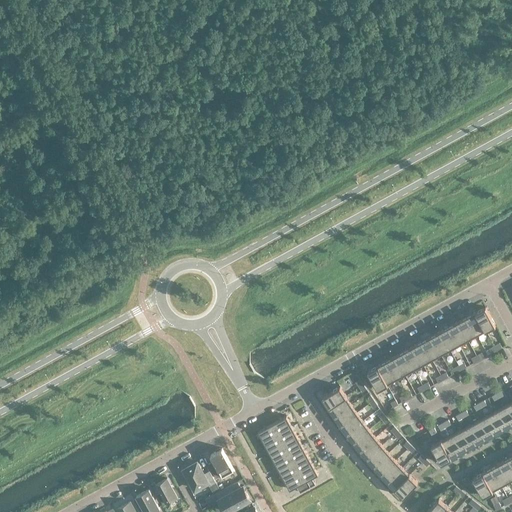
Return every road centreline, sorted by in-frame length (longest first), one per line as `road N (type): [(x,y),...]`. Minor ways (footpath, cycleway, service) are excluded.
road 1 (secondary): [(511,105),(205,267)]
road 2 (secondary): [(220,295),(511,132)]
road 3 (residential): [(253,409),(487,281)]
road 4 (secondary): [(0,411),(171,321)]
road 5 (secondary): [(156,293),(0,384)]
